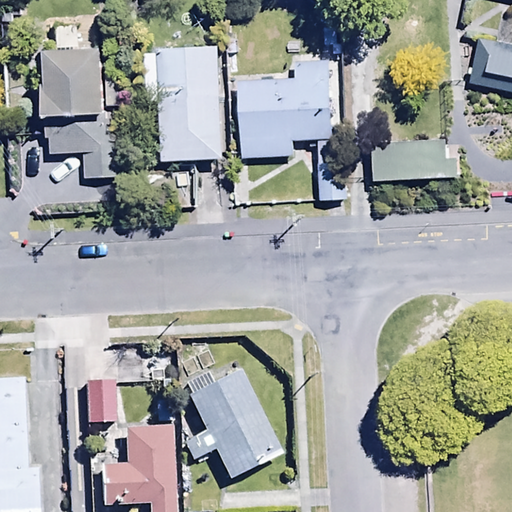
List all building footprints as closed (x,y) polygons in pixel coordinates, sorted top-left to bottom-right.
[(511,35),(488,30),(477,80),(511,87),(511,35)] [(44,88),(46,120),(109,117),(106,50),(48,53),(50,87),(44,88)] [(221,51),(159,52),(161,164),(223,163),(221,51)] [(295,83),(242,84),(243,160),(295,159),(294,144),(320,143),(321,203),(347,203),(346,127),(333,127),(332,66),(295,66),(295,83)] [(110,123),(47,126),(51,159),(81,157),(83,182),(121,180),(119,146),(111,146),(110,123)] [(375,146),(376,185),(460,182),(458,143),(375,146)] [(228,486),(280,460),(232,362),(182,387),(207,437),(184,448),(193,464),(212,455),(228,486)] [(0,511),(38,511),(37,473),(25,474),(22,383),(0,383),(0,511)] [(114,387),(86,387),(85,427),(114,428),(114,387)] [(148,511),(176,511),(172,429),(123,431),(125,469),(100,471),(102,511),(148,508),(148,511)]
